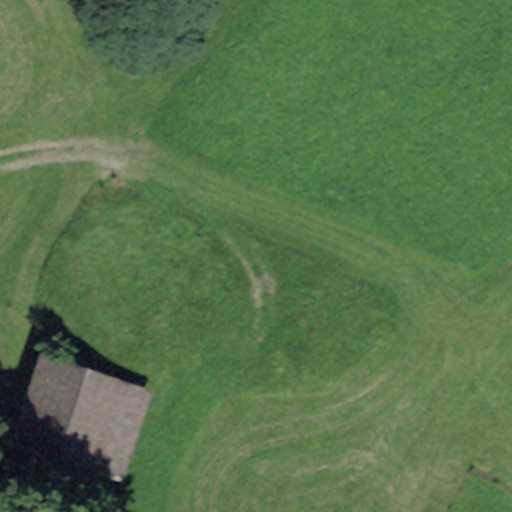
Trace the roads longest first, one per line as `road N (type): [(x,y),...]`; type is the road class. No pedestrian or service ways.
road 1 (track): [(0,160),(55,151),(141,171),(200,202),(234,236),(264,298)]
road 2 (track): [(28,363),(32,267),(76,193),(113,162)]
